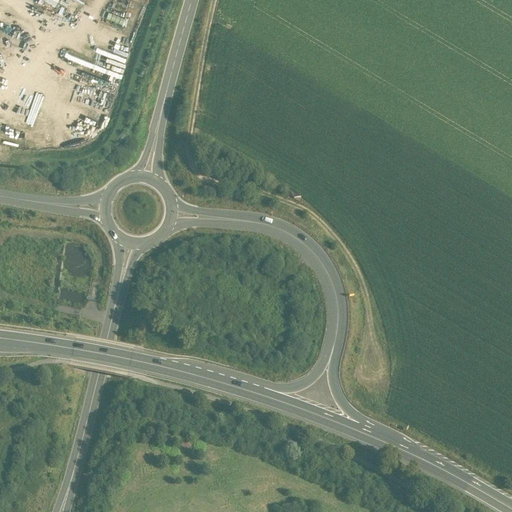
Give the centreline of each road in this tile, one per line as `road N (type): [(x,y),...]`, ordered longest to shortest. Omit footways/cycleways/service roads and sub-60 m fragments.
road 1 (track): [(374,376),(360,277),(334,236),(283,200),(207,179),(189,159),(213,0)]
road 2 (primary): [(59,511),(127,239)]
road 3 (primary): [(329,366),(336,292),(308,250),(274,228),(173,208)]
road 4 (primary): [(0,339),(118,357),(242,390)]
road 5 (secondary): [(147,173),(193,0)]
road 6 (primary): [(372,439),(509,511)]
road 7 (primary): [(242,390),(372,439)]
